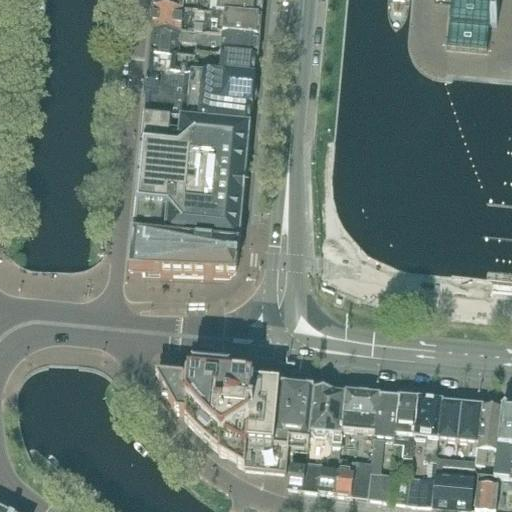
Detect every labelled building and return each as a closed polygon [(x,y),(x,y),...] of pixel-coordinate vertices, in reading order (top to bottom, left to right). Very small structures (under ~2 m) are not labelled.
[(182,16),(261,23),(263,5),(210,0),(155,0),(154,18),(182,20),(182,16)] [(511,0),(450,0),(446,53),(487,57),(490,29),(497,29),(497,22),(491,22),(491,13),(498,14),(499,0),(511,0)] [(187,38),(259,45),(261,24),(261,23),(182,16),(182,20),(181,37),(187,38)] [(181,37),(182,20),(154,18),(152,38),(180,41),(181,37)] [(180,41),(152,38),(150,58),(196,63),(196,59),(202,59),(202,48),(198,48),(198,47),(186,46),(187,38),(181,37),(180,41)] [(257,65),(259,45),(187,38),(186,46),(198,47),(198,48),(202,48),(202,59),(257,65)] [(196,59),(196,63),(150,58),(148,80),(148,82),(147,100),(146,100),(146,102),(146,104),(146,106),(194,110),(216,112),(252,115),(252,113),(253,113),(255,84),(257,65),(202,59),(196,59)] [(216,112),(194,110),(146,106),(145,121),(144,121),(144,123),(157,125),(169,126),(178,127),(180,127),(251,134),(251,133),(250,133),(252,115),(216,112)] [(246,177),(251,134),(180,127),(178,127),(169,126),(157,125),(144,123),(143,139),(141,152),(140,156),(141,156),(137,201),(136,208),(135,212),(136,212),(133,239),(133,241),(132,251),(132,256),(131,264),(130,269),(130,272),(129,278),(130,278),(141,279),(149,279),(160,279),(204,281),(206,281),(213,281),(229,281),(235,282),(236,275),(237,268),(238,262),(239,252),(239,248),(242,223),(244,204),(244,201),(245,201),(245,194),(246,187),(245,187),(246,177)] [(228,387),(229,381),(193,378),(193,384),(164,381),(155,380),(159,387),(160,388),(163,393),(162,395),(162,402),(168,403),(177,419),(185,419),(185,425),(201,442),(219,458),(219,460),(221,461),(237,470),(245,475),(262,476),(279,478),(284,479),(286,479),(287,470),(289,454),(274,453),(274,451),(275,443),(275,442),(275,439),(280,392),(279,392),(246,389),(235,388),(228,387)] [(310,439),(310,437),(310,433),(314,395),(280,392),(275,439),(275,442),(275,443),(274,451),(289,453),(289,444),(309,446),(310,439)] [(333,398),(333,397),(314,395),(310,433),(310,437),(310,439),(313,439),(315,442),(322,443),(326,440),(333,441),(332,452),(340,452),(341,449),(342,437),(346,399),(333,398)] [(375,440),(379,401),(346,398),(346,399),(342,437),(375,440)] [(395,448),(399,403),(379,401),(375,440),(372,470),(371,477),(369,505),(389,508),(392,483),(381,481),(385,447),(395,448)] [(415,443),(418,405),(399,403),(395,448),(394,457),(403,458),(402,469),(412,470),(415,443)] [(437,468),(437,463),(439,445),(438,445),(442,407),(418,405),(415,443),(426,444),(424,464),(427,468),(437,468)] [(458,447),(462,409),(442,407),(438,445),(439,445),(458,447)] [(477,450),(480,429),(482,411),(462,409),(458,447),(477,450)] [(498,455),(502,413),(482,411),(480,429),(478,454),(476,468),(486,469),(487,454),(498,455)] [(511,413),(508,413),(502,413),(498,455),(495,482),(499,482),(511,483),(511,467),(511,458),(511,413)] [(338,473),(340,455),(332,455),(330,472),(322,471),(319,498),(335,500),(338,473)] [(443,464),(442,471),(453,472),(454,465),(443,464)] [(465,466),(454,465),(453,472),(464,473),(465,466)] [(465,466),(464,473),(475,474),(475,469),(475,466),(474,466),(465,466)] [(371,477),(372,470),(355,468),(354,475),(371,477)] [(289,494),(303,496),(306,471),(291,470),(289,494)] [(319,498),(322,471),(306,470),(306,471),(303,496),(319,498)] [(369,505),(371,477),(354,475),(338,473),(335,500),(369,505)] [(435,485),(431,511),(451,511),(455,480),(442,479),(435,478),(435,485)] [(471,511),(474,482),(455,480),(451,511),(471,511)] [(496,511),(499,482),(495,482),(479,480),(475,511),(496,511)] [(407,510),(410,485),(397,484),(394,508),(407,510)] [(426,511),(431,511),(435,485),(422,484),(419,511),(426,511)] [(511,511),(511,492),(502,491),(500,511),(511,511)]
